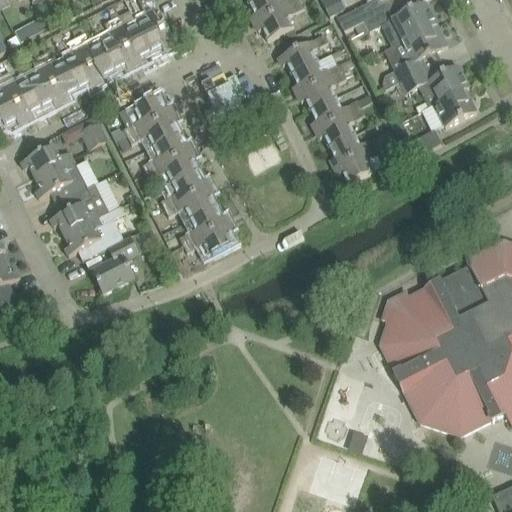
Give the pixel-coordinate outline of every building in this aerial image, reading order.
[(0,0),(0,6),(2,11),(11,7),(7,0),(18,0),(19,1),(21,0),(0,0)] [(44,0),(43,0),(34,5),(39,15),(49,10),(44,0)] [(150,25),(139,30),(152,56),(163,50),(165,54),(173,50),(147,0),(137,0),(142,9),(150,25)] [(245,0),(250,8),(265,0),(245,0)] [(252,21),(256,28),(301,5),(298,0),(291,0),(281,5),(278,0),(265,0),(250,8),(255,19),(252,21)] [(331,21),(336,18),(346,13),(339,0),(334,0),(323,6),(331,21)] [(356,30),(365,26),(386,15),(381,5),(390,0),(365,0),(369,7),(339,22),(345,35),(356,30)] [(301,5),(256,28),(260,35),(263,34),(269,45),(295,32),(289,20),(304,12),(301,5)] [(382,29),(393,50),(402,46),(438,28),(426,7),(409,16),(395,22),(391,24),(386,15),(365,26),(370,36),(382,29)] [(120,20),(113,24),(136,69),(143,65),(141,61),(152,56),(139,30),(128,36),(120,20)] [(113,43),(102,49),(116,75),(126,69),(128,73),(136,69),(113,24),(105,27),(113,43)] [(365,26),(356,30),(362,40),(370,36),(365,26)] [(394,75),(400,87),(427,74),(422,64),(449,50),(438,28),(402,46),(393,50),(402,71),(394,75)] [(31,43),(25,33),(17,38),(22,48),(31,43)] [(77,62),(66,67),(79,93),(90,88),(92,91),(99,87),(76,42),(72,34),(65,38),(69,46),(77,62)] [(84,38),(76,42),(99,87),(107,83),(105,80),(116,75),(102,49),(92,54),(84,38)] [(287,68),(293,79),(318,66),(313,55),(329,47),(325,39),(297,53),(280,62),(284,70),(287,68)] [(47,57),(40,61),(63,106),(71,102),(69,98),(79,93),(66,67),(55,73),(47,57)] [(295,91),(298,99),(343,76),(343,75),(355,70),(352,64),(341,70),(340,68),(338,69),(333,58),(318,66),(293,79),(298,89),(295,91)] [(40,80),(30,86),(43,111),(54,106),(55,110),(63,106),(40,61),(32,64),(40,80)] [(0,69),(0,72),(4,79),(27,124),(34,120),(32,117),(43,111),(30,86),(19,91),(11,75),(7,66),(0,69)] [(430,112),(435,110),(470,92),(459,70),(432,84),(427,74),(400,87),(405,98),(419,91),(430,112)] [(386,79),(384,87),(387,94),(400,87),(394,75),(386,79)] [(306,104),(311,115),(337,102),(332,91),(347,83),(343,76),(298,99),(302,106),(306,104)] [(27,124),(4,79),(0,81),(0,90),(4,99),(0,100),(0,118),(6,130),(17,125),(19,128),(27,124)] [(470,92),(435,110),(446,132),(478,115),(467,94),(470,92)] [(313,128),(317,135),(362,112),(374,106),(370,99),(342,113),(337,102),(311,115),(317,126),(313,128)] [(128,141),(174,118),(170,110),(166,112),(161,101),(135,114),(140,125),(124,134),(128,141)] [(324,141),(330,151),(356,138),(350,128),(366,120),(362,112),(317,135),(321,143),(324,141)] [(148,140),(154,151),(179,138),(174,127),(177,125),(174,118),(128,141),(132,148),(148,140)] [(394,130),(402,146),(411,142),(403,126),(394,130)] [(109,145),(100,127),(82,136),(91,154),(109,145)] [(442,148),(435,134),(403,151),(411,165),(442,148)] [(143,170),(147,177),(192,154),(188,147),(185,149),(179,138),(154,151),(159,162),(143,170)] [(332,164),(335,171),(381,148),(377,141),(361,149),(356,138),(330,151),(335,162),(332,164)] [(128,141),(119,145),(124,155),(133,151),(128,141)] [(381,148),(335,171),(339,179),(343,177),(349,188),(375,175),(369,164),(385,156),(396,150),(392,142),(381,148)] [(30,172),(36,182),(74,163),(70,156),(61,161),(55,150),(22,167),(26,174),(30,172)] [(167,177),(172,187),(198,174),(192,163),(196,162),(192,154),(147,177),(151,185),(167,177)] [(51,197),(57,208),(74,199),(89,192),(74,163),(36,182),(41,193),(37,196),(40,203),(51,197)] [(162,206),(166,214),(211,190),(207,183),(203,185),(198,174),(172,187),(161,193),(167,203),(162,206)] [(65,240),(103,220),(110,217),(96,188),(89,192),(74,199),(57,208),(62,219),(51,224),(55,231),(60,229),(65,240)] [(185,213),(191,224),(216,210),(211,200),(215,198),(211,190),(166,214),(169,221),(185,213)] [(135,196),(127,200),(130,206),(138,202),(135,196)] [(175,232),(184,250),(229,227),(225,219),(222,221),(216,210),(191,224),(175,232)] [(103,220),(65,240),(71,251),(66,253),(69,260),(87,251),(102,244),(97,233),(107,228),(103,220)] [(229,227),(184,250),(188,257),(204,249),(209,261),(235,247),(230,236),(233,234),(229,227)] [(152,232),(132,242),(109,253),(114,264),(92,275),(104,299),(136,282),(127,264),(140,258),(139,255),(151,249),(159,245),(152,232)] [(511,249),(504,247),(467,266),(470,271),(440,286),(441,287),(428,294),(427,293),(411,301),(408,296),(390,305),(384,324),(389,326),(382,349),(396,377),(394,378),(397,382),(399,381),(406,394),(405,394),(421,427),(462,440),(493,424),(494,425),(495,424),(494,423),(506,417),(511,428),(511,249)] [(7,267),(0,270),(0,316),(20,307),(10,288),(21,282),(17,275),(12,278),(7,267)] [(351,452),(362,456),(367,441),(356,437),(351,452)] [(511,511),(511,491),(493,500),(498,511),(511,511)]
